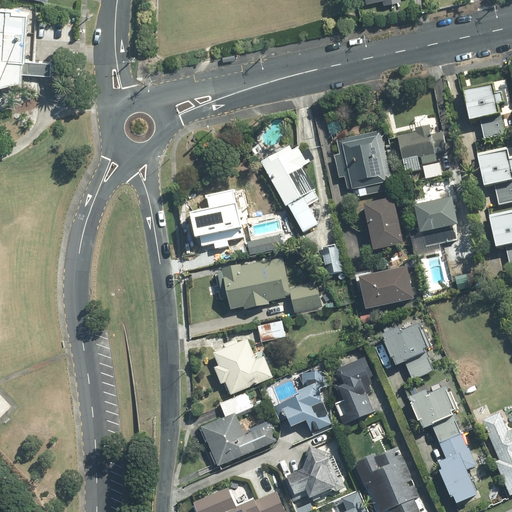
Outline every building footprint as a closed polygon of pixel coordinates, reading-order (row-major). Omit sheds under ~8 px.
[(8,14),(0,13),(0,88),(17,85),(17,78),(47,80),(48,68),(19,66),(22,18),(7,17),(8,14)] [(471,119),(480,117),(484,136),(485,137),(504,133),(498,104),(505,102),(502,92),(495,94),(493,84),(465,90),(471,119)] [(337,119),(327,122),(331,136),(341,133),(337,119)] [(417,133),(399,136),(406,173),(420,169),(418,157),(422,157),(423,164),(436,161),(435,153),(446,151),(442,132),(431,135),(429,126),(416,129),(417,133)] [(386,180),(391,179),(380,131),(338,141),(341,155),(336,156),(340,178),(346,177),(348,188),(353,187),(354,197),(386,190),(384,182),(387,182),(386,180)] [(286,207),(289,205),(303,232),(318,224),(308,206),(319,200),(314,190),(315,190),(302,167),(308,164),(299,148),(293,152),(290,147),(262,162),(286,207)] [(486,186),(495,184),(499,202),(499,204),(511,200),(511,159),(510,160),(508,151),(479,157),(486,186)] [(215,202),(196,206),(205,248),(245,239),(236,196),(225,199),(225,196),(214,198),(215,202)] [(404,244),(394,198),(364,205),(365,207),(357,209),(359,219),(367,217),(375,250),(404,244)] [(458,239),(458,224),(452,198),(416,206),(422,233),(423,232),(426,246),(458,239)] [(511,213),(491,218),(497,247),(506,245),(510,264),(511,263),(511,213)] [(280,235),(248,242),(250,255),(282,248),(280,235)] [(340,248),(320,251),(324,275),(344,272),(340,248)] [(282,259),(241,267),(241,266),(223,270),(224,272),(218,273),(224,300),(230,299),(232,309),(245,306),(245,309),(269,304),(268,301),(285,298),(285,296),(291,295),(295,313),(322,307),(317,284),(289,290),(282,259)] [(361,278),(367,309),(414,299),(408,268),(414,266),(413,260),(380,266),(382,273),(361,278)] [(370,315),(360,317),(362,323),(371,321),(370,315)] [(282,321),(258,326),(261,342),(285,337),(282,321)] [(413,380),(434,371),(425,349),(428,348),(419,326),(402,333),(400,329),(385,335),(387,341),(386,342),(393,358),(394,357),(397,365),(406,362),(413,380)] [(226,382),(232,394),(272,378),(264,358),(256,361),(247,340),(238,344),(236,340),(225,345),(226,349),(215,354),(220,367),(216,368),(222,383),(226,382)] [(370,372),(364,359),(336,371),(342,384),(336,387),(342,401),(344,401),(350,415),(342,418),(345,424),(373,412),(365,393),(371,391),(369,385),(370,384),(366,374),(370,372)] [(332,425),(317,390),(328,386),(327,372),(303,374),(304,390),(299,392),(301,396),(273,407),(280,422),(289,418),(292,426),(307,420),(312,433),(332,425)] [(433,426),(441,443),(461,434),(452,412),(456,411),(446,388),(428,396),(427,392),(411,399),(414,404),(412,405),(419,422),(421,421),(424,429),(433,426)] [(203,428),(219,466),(276,441),(270,426),(245,437),(235,414),(252,407),(247,393),(220,404),(226,418),(203,428)] [(209,421),(220,416),(217,408),(205,413),(205,414),(195,418),(198,424),(208,420),(209,421)] [(501,461),(496,463),(510,495),(511,494),(511,431),(508,433),(500,414),(484,421),(501,461)] [(461,434),(441,443),(448,461),(441,464),(444,471),(441,472),(452,497),(455,496),(458,504),(477,496),(466,470),(476,466),(469,449),(468,450),(461,434)] [(305,466),(287,474),(296,495),(306,490),(310,498),(340,485),(330,463),(333,456),(313,447),(305,466)] [(419,497),(399,449),(380,457),(378,454),(359,462),(361,465),(357,467),(365,486),(369,484),(380,511),(386,511),(390,510),(390,511),(419,511),(415,499),(419,497)] [(289,511),(279,487),(262,495),(263,499),(255,502),(250,491),(253,490),(252,486),(249,487),(245,478),(238,481),(237,479),(231,482),(232,484),(223,488),(223,486),(207,492),(208,494),(206,496),(209,502),(194,508),(195,511),(289,511)] [(363,511),(355,493),(345,498),(351,511),(350,511),(363,511)]
